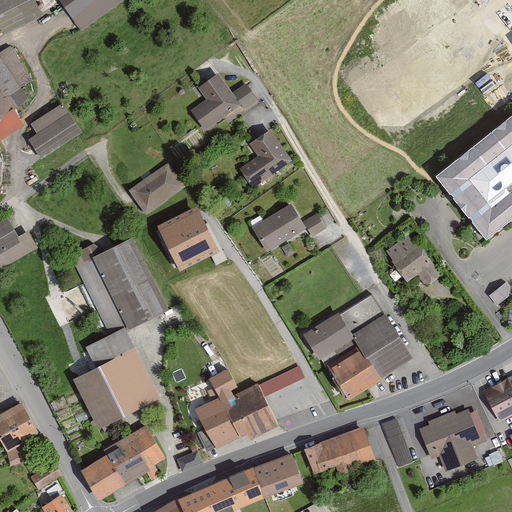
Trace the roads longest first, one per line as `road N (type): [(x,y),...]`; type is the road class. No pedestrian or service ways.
road 1 (secondary): [(127,511),(206,469),(403,398),(511,347)]
road 2 (secondary): [(90,511),(0,346)]
